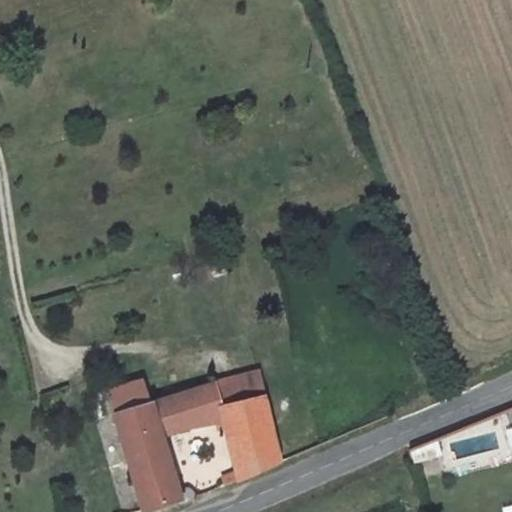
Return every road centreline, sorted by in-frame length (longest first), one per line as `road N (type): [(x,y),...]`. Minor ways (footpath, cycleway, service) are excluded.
road 1 (tertiary): [(511,391),(214,511)]
road 2 (track): [(0,161),(25,321),(46,349),(95,353)]
